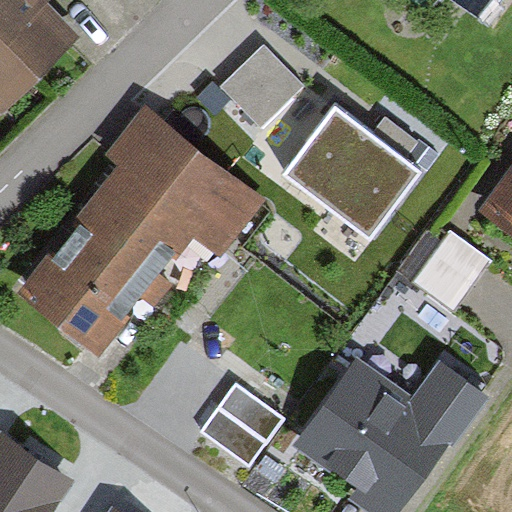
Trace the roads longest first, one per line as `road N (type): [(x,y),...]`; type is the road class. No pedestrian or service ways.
road 1 (residential): [(235,511),(0,355)]
road 2 (residential): [(0,181),(184,0)]
